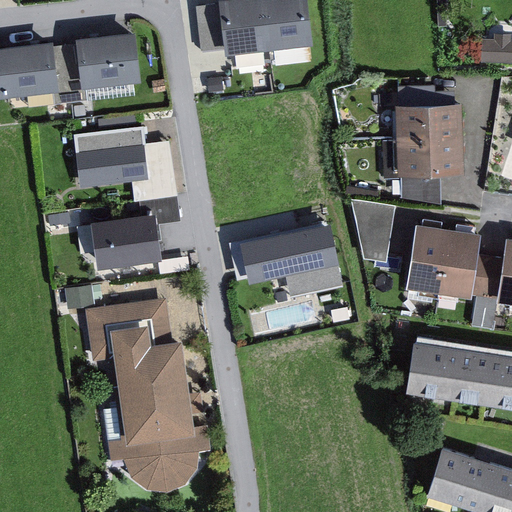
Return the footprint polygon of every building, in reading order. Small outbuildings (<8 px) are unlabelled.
[(309,0),(217,0),(218,3),(199,5),(204,49),(224,47),(225,54),(314,44),(309,0)] [(75,44),(52,47),(52,41),(0,46),(0,97),(56,91),(57,104),(89,101),(87,87),(140,81),(135,32),(75,38),(75,44)] [(511,60),(511,35),(487,35),(487,60),(511,60)] [(466,168),(464,98),(397,101),(400,171),(466,168)] [(153,124),(84,131),(89,183),(159,176),(153,124)] [(151,213),(102,219),(109,267),(176,259),(171,223),(192,220),(188,193),(149,198),(151,213)] [(357,250),(410,258),(415,227),(395,224),(398,203),(365,198),(357,250)] [(477,252),(482,228),(419,219),(409,283),(472,293),(477,252)] [(264,235),(238,240),(247,279),(261,275),(262,280),(296,273),(301,295),(353,284),(349,262),(352,262),(344,221),(264,238),(264,235)] [(501,255),(495,297),(511,299),(511,233),(505,232),(501,255)] [(501,255),(477,252),(472,293),(495,297),(501,255)] [(176,296),(95,306),(102,359),(121,357),(127,407),(114,408),(121,459),(134,458),(142,477),(160,487),(178,490),(195,482),(207,466),(209,449),(219,450),(216,425),(207,426),(194,338),(182,339),(176,296)] [(478,297),(477,326),(498,326),(499,298),(478,297)] [(511,401),(511,345),(420,331),(411,385),(511,401)] [(502,511),(511,511),(511,466),(446,445),(432,490),(502,511)]
